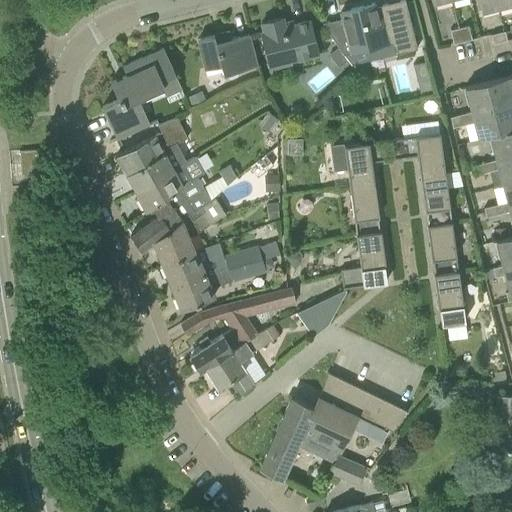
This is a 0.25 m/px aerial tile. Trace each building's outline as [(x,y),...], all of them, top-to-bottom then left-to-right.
[(478,0),(481,13),(498,8),(496,0),(478,0)] [(511,0),(496,0),(498,8),(511,4),(511,0)] [(406,26),(390,29),(386,13),(378,15),(375,3),(340,11),(348,45),(366,41),(368,49),(394,42),(394,41),(409,38),(406,26)] [(319,55),(316,44),(309,21),(285,27),(283,18),(261,24),(264,32),(261,33),(267,57),(270,69),(292,63),(292,62),(319,55)] [(463,41),(472,39),(469,25),(459,28),(463,41)] [(453,44),(463,41),(459,28),(450,30),(453,44)] [(229,31),(215,34),(199,38),(206,68),(222,64),(224,73),(259,65),(251,33),(231,38),(229,31)] [(493,44),(508,40),(505,31),(491,34),(493,44)] [(166,90),(180,84),(165,48),(124,66),(127,74),(112,81),(119,99),(103,106),(117,139),(151,124),(135,88),(160,77),(166,90)] [(471,111),(462,113),(464,124),(474,122),(494,116),(492,107),(511,102),(509,90),(511,88),(511,74),(465,87),(471,111)] [(492,107),(494,116),(474,122),(478,137),(489,135),(511,128),(511,102),(492,107)] [(464,124),(462,113),(450,116),(452,122),(453,127),(464,124)] [(160,132),(168,147),(187,138),(177,116),(157,126),(160,132)] [(402,133),(441,129),(440,119),(401,123),(402,133)] [(495,159),(485,162),(489,171),(498,169),(511,165),(511,128),(489,135),(495,159)] [(116,155),(126,174),(164,149),(168,147),(160,132),(116,155)] [(420,175),(447,172),(442,132),(393,139),(395,158),(418,155),(421,175),(420,175)] [(349,185),(373,182),(370,161),(395,158),(393,139),(343,145),(349,185)] [(22,177),(40,176),(38,149),(20,151),(22,177)] [(126,174),(136,192),(174,168),(164,149),(126,174)] [(474,171),(475,175),(489,171),(485,162),(472,165),(474,170),(474,171)] [(222,177),(227,185),(236,177),(228,165),(218,171),(222,177)] [(511,165),(498,169),(502,186),(511,183),(511,165)] [(146,211),(152,207),(178,189),(193,209),(217,190),(212,181),(197,189),(191,179),(183,184),(174,168),(136,192),(146,211)] [(427,225),(454,221),(447,172),(420,175),(423,195),(424,194),(427,220),(426,220),(427,225)] [(356,234),(379,231),(375,201),(376,201),(374,182),(373,182),(349,185),(356,234)] [(511,183),(502,186),(506,201),(511,199),(511,183)] [(153,241),(183,219),(189,214),(191,217),(204,208),(212,222),(227,212),(216,195),(195,211),(178,189),(152,207),(157,215),(131,235),(141,250),(153,241)] [(498,204),(495,204),(497,214),(509,211),(506,201),(498,204)] [(497,214),(495,204),(483,207),(486,217),(497,214)] [(212,222),(204,208),(191,217),(192,219),(199,231),(212,222)] [(162,263),(195,249),(183,219),(153,241),(162,263)] [(433,274),(461,270),(454,221),(427,225),(429,244),(430,244),(434,273),(433,273),(433,274)] [(343,287),(380,282),(386,281),(382,250),(383,250),(380,231),(379,231),(356,234),(360,268),(341,270),(343,287)] [(511,237),(495,242),(501,265),(492,267),(495,277),(504,275),(511,272),(511,237)] [(225,255),(227,266),(260,256),(257,246),(225,255)] [(172,286),(213,271),(208,259),(201,262),(196,249),(195,249),(162,263),(172,286)] [(181,309),(215,295),(212,288),(233,279),(234,280),(265,271),(264,269),(260,256),(227,266),(213,271),(172,286),(181,309)] [(437,293),(441,324),(468,321),(461,270),(433,274),(436,293),(437,293)] [(205,368),(257,333),(246,315),(295,303),(291,286),(221,304),(203,310),(180,323),(187,334),(211,319),(224,317),(231,329),(222,334),(210,341),(208,337),(199,342),(202,347),(190,355),(200,371),(205,367),(205,368)] [(312,336),(327,324),(346,290),(345,289),(296,312),(312,336)] [(450,324),(451,336),(469,335),(468,323),(450,324)] [(255,383),(246,369),(240,361),(253,353),(252,352),(273,339),(266,327),(257,333),(205,368),(217,387),(227,380),(238,398),(255,383)] [(341,379),(330,373),(318,397),(329,402),(341,379)] [(352,384),(341,379),(329,402),(340,408),(352,384)] [(362,389),(352,384),(340,408),(351,413),(362,389)] [(373,394),(362,389),(351,413),(357,416),(362,418),(373,394)] [(511,393),(492,394),(492,442),(511,442),(511,393)] [(384,399),(373,394),(362,418),(372,423),(384,399)] [(318,397),(313,407),(292,396),(260,465),(282,477),(297,445),(334,462),(337,454),(339,454),(357,416),(351,413),(340,408),(329,402),(318,397)] [(395,405),(384,399),(372,423),(383,428),(395,405)] [(406,410),(395,405),(383,428),(395,434),(406,410)] [(334,462),(329,472),(358,485),(366,466),(339,454),(337,454),(334,462)] [(375,511),(373,501),(332,511),(375,511)]
